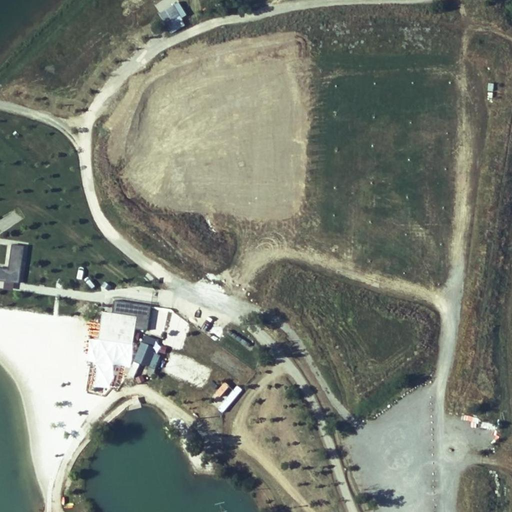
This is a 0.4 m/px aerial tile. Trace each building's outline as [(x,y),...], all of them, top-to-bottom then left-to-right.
[(209,0),(201,2),(202,8),(213,6),(211,0),(209,0)] [(182,19),(187,16),(179,3),(174,6),(182,19)] [(39,159),(45,153),(30,136),(23,141),(39,159)] [(57,179),(65,169),(50,155),(41,165),(57,179)] [(0,269),(0,281),(19,284),(23,246),(11,245),(8,270),(0,269)] [(151,305),(114,300),(113,311),(137,315),(136,328),(148,329),(151,305)] [(155,307),(151,321),(164,324),(168,311),(155,307)] [(157,347),(155,346),(158,339),(146,334),(143,341),(142,340),(134,359),(149,365),(157,347)] [(93,343),(92,352),(100,353),(101,344),(93,343)] [(238,383),(249,370),(220,348),(210,360),(238,383)] [(83,357),(81,366),(90,368),(92,359),(83,357)] [(72,385),(78,377),(70,372),(65,380),(72,385)] [(91,378),(86,385),(94,391),(99,383),(91,378)]
